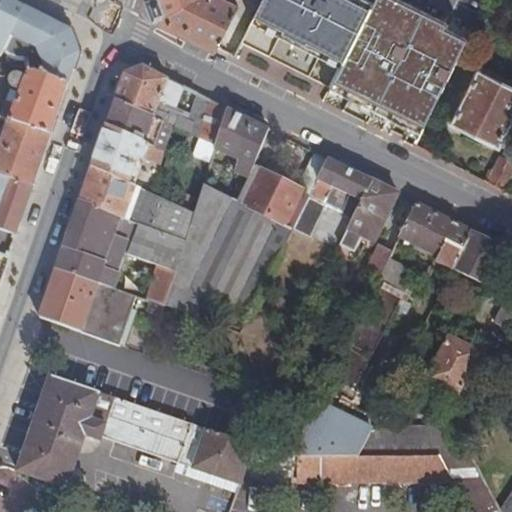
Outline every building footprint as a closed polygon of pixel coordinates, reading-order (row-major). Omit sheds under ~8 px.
[(73,35),(2,0),(0,0),(0,56),(4,59),(7,52),(13,41),(38,53),(44,65),(41,74),(30,67),(27,74),(13,70),(9,71),(5,74),(5,80),(5,83),(9,86),(15,89),(4,120),(53,136),(82,57),(73,35)] [(138,0),(137,5),(145,26),(209,57),(235,10),(214,0),(138,0)] [(356,0),(258,0),(237,42),(328,89),(334,76),(352,41),(369,6),(356,0)] [(398,65),(367,127),(415,147),(458,55),(422,38),(402,65),(398,65)] [(13,41),(7,52),(8,53),(11,56),(13,58),(16,59),(18,60),(21,60),(25,60),(30,67),(41,74),(44,65),(38,53),(13,41)] [(359,88),(345,116),(367,127),(398,65),(386,58),(378,54),(375,57),(366,53),(367,49),(352,41),(334,76),(342,80),(359,88)] [(218,151),(231,112),(201,97),(194,114),(175,105),(182,88),(146,70),(124,77),(115,104),(154,122),(159,125),(161,121),(166,123),(164,127),(175,132),(218,151)] [(500,150),(511,124),(511,89),(479,72),(452,126),(500,150)] [(154,122),(115,104),(92,169),(131,187),(139,161),(145,161),(149,148),(160,152),(163,144),(149,137),(154,122)] [(257,169),(273,133),(231,112),(218,151),(217,155),(255,172),(257,169)] [(0,176),(34,188),(53,136),(4,120),(0,118),(0,176)] [(314,197),(332,162),(319,156),(302,190),(314,197)] [(502,191),(511,172),(511,164),(501,159),(493,174),(488,172),(483,183),(502,191)] [(358,223),(378,185),(332,162),(314,197),(296,233),(313,241),(330,208),(358,223)] [(239,204),(251,180),(214,163),(205,187),(239,204)] [(131,187),(92,169),(79,204),(186,244),(196,216),(153,197),(131,187)] [(178,272),(166,308),(205,322),(210,303),(250,321),(296,233),(314,197),(302,190),(257,169),(255,172),(251,180),(239,204),(205,187),(196,216),(186,244),(178,272)] [(0,231),(17,238),(34,188),(0,176),(0,231)] [(379,247),(404,198),(378,185),(358,223),(344,251),(357,257),(366,241),(379,247)] [(186,244),(79,204),(69,236),(126,256),(158,265),(178,272),(186,244)] [(454,273),(474,233),(421,206),(404,241),(440,259),(437,264),(454,273)] [(489,290),(509,251),(474,233),(454,273),(489,290)] [(126,256),(69,236),(56,272),(115,291),(126,256)] [(393,262),(396,255),(382,248),(370,269),(385,276),(393,262)] [(385,276),(295,458),(360,458),(373,433),(352,423),(359,409),(356,407),(361,396),(357,394),(415,282),(425,286),(428,279),(393,262),(385,276)] [(158,265),(146,302),(166,308),(178,272),(158,265)] [(115,291),(56,272),(39,320),(122,348),(137,299),(115,291)] [(511,296),(497,328),(511,335),(511,296)] [(247,326),(243,334),(253,358),(265,336),(247,326)] [(482,354),(450,338),(429,380),(460,396),(482,354)] [(51,377),(16,473),(18,474),(76,493),(80,480),(71,477),(85,439),(104,445),(106,440),(181,465),(242,486),(251,460),(255,446),(51,377)] [(352,423),(373,433),(377,426),(381,419),(359,409),(352,423)] [(360,458),(422,458),(445,458),(462,458),(475,431),(377,426),(373,433),(360,458)] [(255,446),(251,460),(302,476),(302,483),(422,483),(422,458),(360,458),(295,458),(293,458),(255,446)] [(462,458),(445,458),(455,476),(472,511),(503,511),(489,484),(485,486),(473,458),(462,458)] [(476,458),(473,458),(485,486),(489,484),(476,458)] [(242,486),(181,465),(178,473),(239,494),(242,486)]
